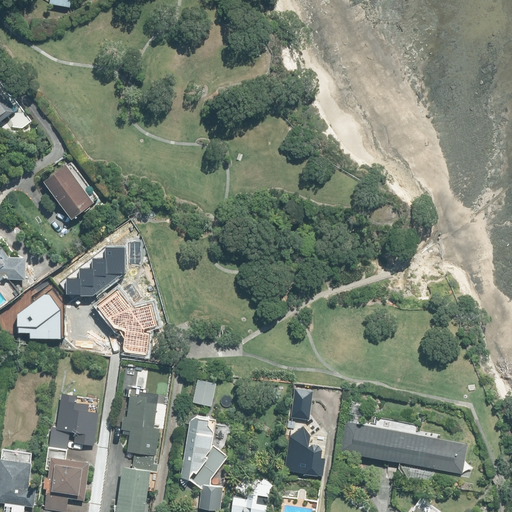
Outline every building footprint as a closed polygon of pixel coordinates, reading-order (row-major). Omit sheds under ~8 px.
[(15,110),(0,90),(0,116),(2,119),(15,110)] [(46,180),(74,218),(96,201),(68,164),(46,180)] [(28,278),(27,256),(12,257),(4,246),(0,248),(0,281),(4,278),(28,278)] [(66,276),(66,293),(94,293),(124,274),(124,250),(105,250),(105,258),(92,258),(92,268),(77,268),(77,276),(66,276)] [(118,292),(98,307),(114,328),(128,331),(124,349),(144,353),(147,334),(142,333),(143,328),(157,326),(152,303),(130,308),(118,292)] [(19,313),(18,332),(31,332),(31,337),(59,338),(60,309),(50,296),(44,295),(19,313)] [(213,406),(217,383),(204,380),(198,384),(194,402),(213,406)] [(315,389),(297,387),(293,417),(312,419),(315,389)] [(131,434),(129,451),(157,454),(160,427),(156,427),(161,392),(132,389),(128,415),(126,415),(123,433),(131,434)] [(53,427),(50,445),(69,448),(72,431),(76,431),(75,443),(94,446),(99,411),(90,410),(91,403),(78,401),(79,395),(63,392),(58,428),(53,427)] [(203,488),(200,507),(221,509),(224,486),(212,484),(213,478),(230,456),(228,454),(233,420),(197,415),(196,420),(192,419),(183,477),(190,478),(203,488)] [(348,421),(342,450),(464,474),(470,444),(348,421)] [(304,426),(291,431),(285,469),(325,475),(328,457),(323,457),(325,444),(311,442),(312,434),(304,426)] [(35,452),(3,447),(0,474),(0,500),(6,502),(4,511),(25,511),(26,504),(35,506),(38,488),(30,488),(35,452)] [(69,450),(51,447),(47,469),(51,469),(50,477),(47,476),(44,493),(48,493),(46,508),(67,511),(69,496),(87,499),(93,463),(68,459),(69,450)] [(148,511),(154,469),(125,465),(118,511),(148,511)] [(236,495),(233,511),(267,511),(272,484),(261,482),(250,497),(236,495)]
